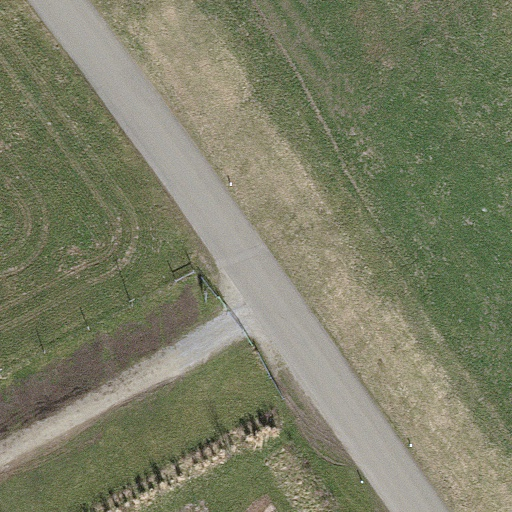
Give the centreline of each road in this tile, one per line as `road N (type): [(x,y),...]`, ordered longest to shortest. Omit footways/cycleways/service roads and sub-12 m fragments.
road 1 (residential): [(44,0),(272,302),(416,511)]
road 2 (track): [(272,302),(0,460)]
